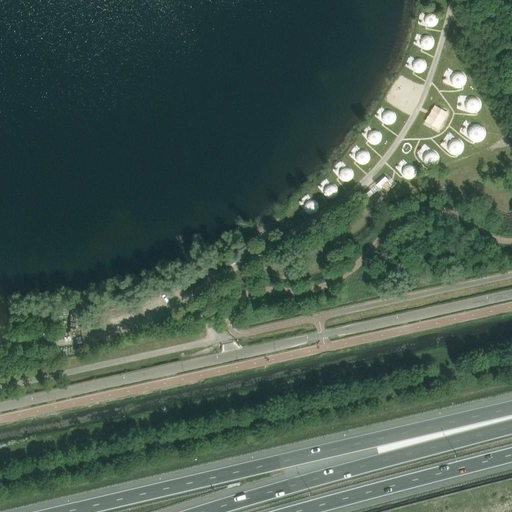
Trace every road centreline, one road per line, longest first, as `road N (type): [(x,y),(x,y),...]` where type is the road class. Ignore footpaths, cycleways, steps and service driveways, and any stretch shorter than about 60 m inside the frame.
road 1 (unclassified): [(0,406),(511,292)]
road 2 (motorway): [(511,415),(358,442),(64,511)]
road 3 (motorway): [(511,425),(203,511)]
road 4 (motorway): [(294,511),(511,455)]
